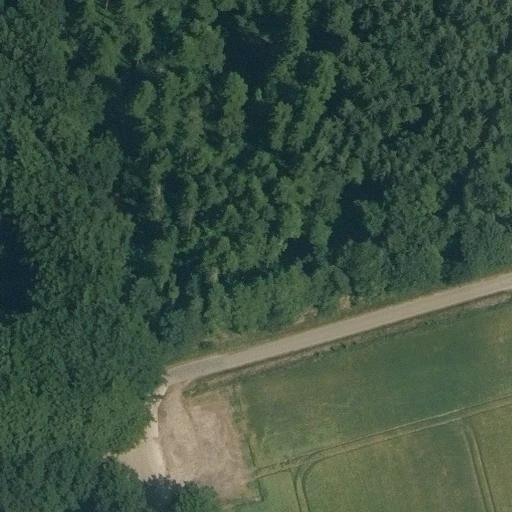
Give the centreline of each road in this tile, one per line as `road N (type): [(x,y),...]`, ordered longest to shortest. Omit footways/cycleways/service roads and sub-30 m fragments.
road 1 (unclassified): [(136,389),(511,278)]
road 2 (track): [(42,0),(115,297)]
road 3 (unclassified): [(136,389),(0,410)]
road 4 (unclassified): [(160,511),(136,389)]
